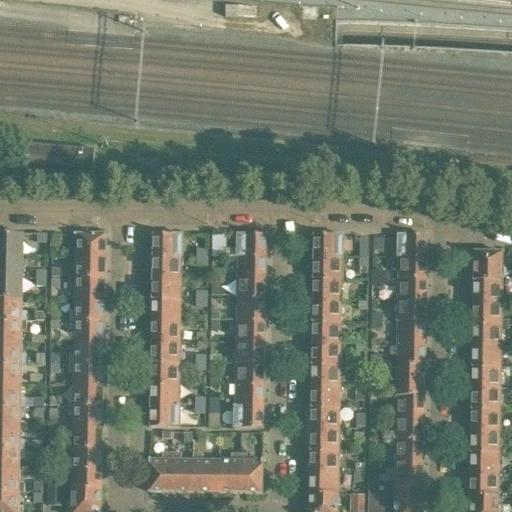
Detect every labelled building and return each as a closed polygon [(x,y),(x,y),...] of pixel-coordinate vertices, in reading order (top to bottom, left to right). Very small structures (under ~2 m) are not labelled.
[(99,147),(7,141),(6,162),(97,168),(99,147)] [(0,257),(24,257),(24,235),(0,234),(0,257)] [(47,243),(47,235),(37,235),(37,243),(47,243)] [(75,257),(105,257),(106,235),(74,235),(71,235),(71,245),(75,245),(75,257)] [(154,235),(153,258),(182,258),(183,235),(154,235)] [(214,257),(222,258),(224,235),(218,236),(218,238),(215,238),(214,257)] [(237,259),(266,259),(267,235),(238,235),(237,259)] [(315,235),(314,259),(343,259),(344,235),(315,235)] [(399,235),(398,257),(427,257),(427,235),(399,235)] [(373,238),(373,250),(385,250),(385,238),(373,238)] [(369,239),(360,239),(360,258),(369,258),(369,239)] [(198,258),(208,259),(208,250),(198,250),(198,258)] [(474,281),(503,281),(504,253),(475,252),(474,281)] [(0,278),(23,279),(24,257),(0,257),(0,278)] [(105,279),(105,257),(75,257),(75,269),(70,269),(70,279),(105,279)] [(426,280),(427,257),(398,257),(398,279),(426,280)] [(182,279),(182,258),(153,258),(153,279),(182,279)] [(266,280),(266,259),(237,259),(237,280),(266,280)] [(343,281),(343,259),(314,259),(314,281),(343,281)] [(368,259),(358,259),(358,267),(368,267),(368,259)] [(51,278),(53,278),(60,278),(60,269),(51,269),(51,278)] [(212,270),(212,278),(226,278),(225,269),(212,270)] [(36,280),(47,280),(47,271),(36,271),(36,280)] [(372,279),(382,279),(383,271),(372,271),(372,279)] [(0,299),(23,300),(23,279),(0,278),(0,299)] [(105,301),(105,279),(70,279),(70,288),(74,288),(74,300),(105,301)] [(182,300),(182,279),(153,279),(153,300),(182,300)] [(426,301),(426,280),(398,279),(397,301),(426,301)] [(59,289),(60,280),(51,280),(51,289),(59,289)] [(266,301),(266,280),(237,280),(237,300),(266,301)] [(342,302),(343,281),(314,281),(313,302),(342,302)] [(503,302),(503,281),(474,281),(474,302),(503,302)] [(222,287),(212,288),(212,295),(222,296),(222,287)] [(197,300),(207,300),(207,292),(197,292),(197,300)] [(23,312),(23,300),(0,299),(0,321),(27,322),(27,312),(23,312)] [(104,321),(105,301),(74,300),(74,312),(70,312),(70,321),(104,321)] [(181,321),(182,300),(153,300),(152,321),(181,321)] [(265,322),(266,301),(237,300),(236,322),(265,322)] [(358,301),(358,312),(368,312),(368,301),(358,301)] [(426,323),(426,301),(397,301),(397,322),(426,323)] [(342,324),(342,302),(313,302),(313,324),(342,324)] [(502,324),(503,302),(474,302),(474,323),(502,324)] [(35,313),(35,322),(44,322),(44,313),(35,313)] [(371,322),(382,322),(382,314),(371,314),(371,322)] [(27,331),(27,322),(0,321),(0,342),(22,343),(23,331),(27,331)] [(104,343),(104,321),(70,321),(69,331),(74,331),(73,343),(104,343)] [(181,343),(181,321),(152,321),(152,342),(181,343)] [(59,331),(59,322),(50,322),(50,331),(59,331)] [(265,344),(265,322),(236,322),(236,343),(265,344)] [(425,344),(426,323),(397,322),(397,344),(425,344)] [(502,345),(502,324),(474,323),(473,345),(502,345)] [(44,324),(43,324),(34,324),(34,336),(32,336),(33,343),(44,343),(44,324)] [(342,345),(342,324),(313,324),(313,345),(342,345)] [(213,333),(222,333),(222,325),(213,325),(213,333)] [(206,334),(200,334),(196,334),(195,342),(206,343),(206,334)] [(356,344),(366,344),(367,336),(357,336),(356,344)] [(22,355),(22,343),(0,342),(0,363),(26,364),(26,355),(22,355)] [(181,363),(181,343),(152,342),(152,363),(181,363)] [(69,364),(104,363),(104,343),(73,343),(73,354),(69,354),(69,364)] [(264,364),(265,344),(236,343),(236,364),(264,364)] [(425,365),(425,344),(397,344),(396,365),(425,365)] [(341,365),(342,345),(313,345),(312,365),(341,365)] [(355,353),(365,353),(366,345),(356,345),(355,353)] [(511,345),(502,345),(473,345),(473,366),(502,366),(502,353),(510,353),(511,345)] [(45,354),(36,354),(36,364),(45,365),(45,354)] [(58,363),(58,354),(50,354),(50,363),(58,363)] [(196,363),(206,364),(206,356),(196,355),(196,363)] [(210,355),(210,364),(221,364),(221,356),(210,355)] [(371,364),(381,365),(381,356),(371,355),(371,364)] [(26,374),(26,364),(0,363),(0,385),(22,386),(22,374),(26,374)] [(104,386),(104,363),(69,364),(69,365),(69,374),(73,374),(73,386),(104,386)] [(180,385),(181,363),(152,363),(151,385),(180,385)] [(206,364),(196,363),(196,371),(206,371),(206,364)] [(221,372),(221,364),(210,364),(210,371),(221,372)] [(264,387),(264,364),(236,364),(235,386),(264,387)] [(381,373),(381,365),(371,364),(371,373),(381,373)] [(69,374),(69,365),(50,365),(50,373),(69,374)] [(341,388),(341,365),(312,365),(312,387),(341,388)] [(424,396),(425,365),(396,365),(395,396),(424,396)] [(501,389),(502,366),(473,366),(473,389),(501,389)] [(40,375),(30,375),(29,383),(40,384),(40,375)] [(354,378),(354,380),(354,386),(364,386),(364,378),(354,378)] [(22,398),(22,386),(0,385),(0,407),(26,408),(26,398),(22,398)] [(180,406),(180,385),(151,385),(151,406),(180,406)] [(104,386),(73,386),(73,397),(68,397),(68,408),(103,408),(104,386)] [(264,407),(264,387),(235,386),(235,407),(264,407)] [(341,409),(341,388),(312,387),(312,409),(341,409)] [(356,389),(355,401),(364,402),(365,389),(356,389)] [(501,410),(501,389),(473,389),(472,410),(501,410)] [(424,418),(424,396),(395,396),(395,417),(424,418)] [(49,398),(49,407),(58,407),(58,398),(49,398)] [(196,406),(206,407),(206,398),(196,398),(196,406)] [(210,407),(219,407),(219,398),(210,398),(210,407)] [(34,408),(43,408),(43,399),(34,399),(34,408)] [(180,429),(180,406),(151,406),(151,428),(180,429)] [(25,417),(26,408),(0,407),(0,428),(21,429),(21,417),(25,417)] [(210,407),(209,414),(209,425),(212,425),(212,429),(219,429),(219,407),(210,407)] [(263,430),(264,407),(235,407),(234,429),(263,430)] [(103,429),(103,408),(68,408),(68,416),(72,417),(72,429),(103,429)] [(340,431),(341,409),(312,409),(311,431),(340,431)] [(370,417),(380,417),(380,409),(370,409),(370,417)] [(43,410),(34,410),(34,419),(43,419),(43,410)] [(501,431),(501,410),(472,410),(472,431),(501,431)] [(357,414),(357,427),(365,427),(365,414),(357,414)] [(380,417),(370,417),(370,425),(380,425),(380,417)] [(424,439),(424,418),(395,417),(395,439),(424,439)] [(21,429),(0,428),(0,450),(25,451),(25,441),(21,441),(21,429)] [(103,429),(72,429),(72,440),(68,440),(68,450),(72,450),(103,451),(103,429)] [(340,452),(340,431),(311,431),(311,452),(340,452)] [(500,452),(501,431),(472,431),(471,452),(500,452)] [(355,432),(355,443),(364,443),(365,432),(355,432)] [(162,433),(162,441),(170,441),(170,433),(162,433)] [(191,434),(183,434),(183,442),(192,442),(191,434)] [(423,460),(424,439),(395,439),(395,460),(423,460)] [(57,450),(57,441),(49,441),(49,450),(57,450)] [(25,460),(25,451),(0,450),(0,471),(21,472),(21,460),(25,460)] [(102,472),(103,451),(72,450),(72,462),(67,462),(67,472),(71,472),(102,472)] [(369,460),(379,460),(380,451),(369,451),(369,460)] [(339,472),(340,452),(311,452),(311,472),(339,472)] [(500,474),(500,452),(471,452),(471,473),(500,474)] [(42,462),(42,453),(34,453),(34,462),(42,462)] [(150,459),(150,493),(172,493),(173,454),(163,454),(163,459),(150,459)] [(182,454),(173,454),(172,493),(194,493),(194,459),(193,459),(182,459),(182,454)] [(219,494),(219,460),(203,460),(203,454),(193,454),(193,459),(194,459),(194,493),(219,494)] [(231,460),(219,460),(219,494),(240,494),(241,455),(231,455),(231,460)] [(241,455),(240,494),(262,495),(263,461),(250,460),(250,455),(241,455)] [(423,482),(423,460),(395,460),(394,481),(394,482),(423,482)] [(356,464),(356,472),(366,472),(366,464),(356,464)] [(20,484),(21,472),(0,471),(0,492),(20,493),(20,494),(24,494),(24,484),(20,484)] [(102,488),(102,472),(71,472),(71,488),(102,488)] [(311,472),(310,495),(339,495),(339,480),(350,480),(350,472),(339,472),(311,472)] [(500,496),(500,474),(471,473),(471,495),(500,496)] [(355,474),(355,482),(365,482),(365,474),(355,474)] [(394,482),(394,481),(369,481),(368,511),(422,511),(423,482),(394,482)] [(33,483),(33,493),(42,493),(42,483),(33,483)] [(49,485),(49,506),(62,506),(61,485),(49,485)] [(101,511),(102,488),(71,488),(71,501),(67,501),(67,511),(71,511),(70,511),(101,511)] [(20,506),(20,494),(20,493),(0,492),(0,511),(24,511),(24,506),(20,506)] [(42,505),(42,495),(33,495),(33,505),(42,505)] [(338,511),(339,495),(310,495),(309,511),(338,511)] [(350,495),(350,511),(364,511),(364,495),(350,495)] [(499,511),(500,496),(471,495),(470,511),(499,511)]
